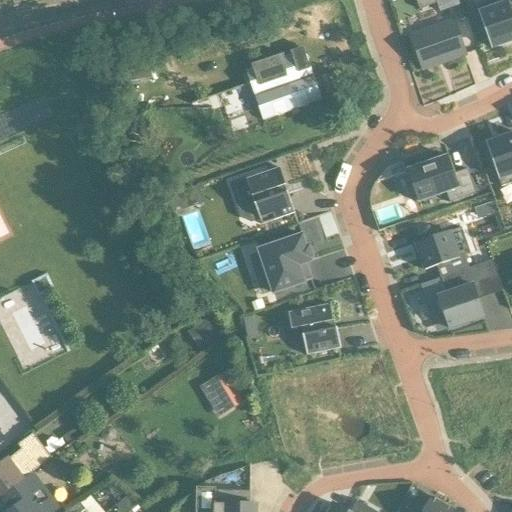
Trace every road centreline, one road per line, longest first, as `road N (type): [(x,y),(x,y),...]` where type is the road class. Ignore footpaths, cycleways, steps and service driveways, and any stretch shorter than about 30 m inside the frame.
road 1 (residential): [(395,116),(350,196),(401,348)]
road 2 (residential): [(429,477),(324,487),(297,511)]
road 3 (residential): [(401,348),(432,448),(429,477)]
road 4 (residential): [(511,92),(432,128),(395,116)]
road 5 (residential): [(370,0),(397,85),(395,116)]
